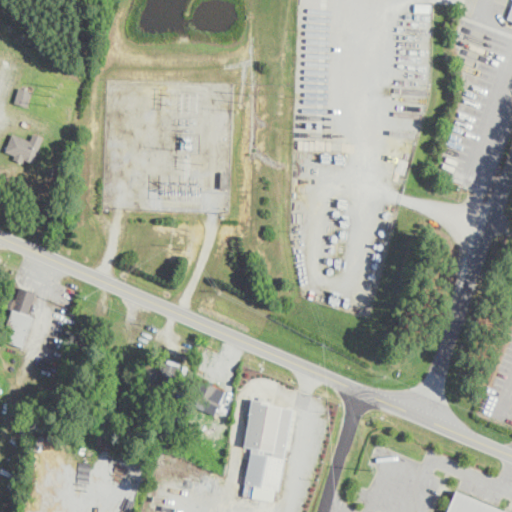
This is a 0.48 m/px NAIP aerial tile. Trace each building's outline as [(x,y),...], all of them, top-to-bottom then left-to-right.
[(429,2),(429,12),(415,11),(415,1),(429,2)] [(33,92),(28,111),(14,108),(20,88),(33,92)] [(48,128),(34,163),(25,160),(24,163),(14,159),(16,155),(6,152),(13,134),(31,141),(33,136),(27,133),(32,121),(48,127),(48,128)] [(229,172),(229,189),(221,189),(221,182),(222,172),(229,172)] [(23,345),(33,314),(28,313),(35,291),(18,285),(2,339),(23,345)] [(182,364),(165,357),(156,380),(173,387),(182,364)] [(215,394),(219,386),(202,378),(190,403),(213,414),(221,397),(215,394)] [(296,409),(254,399),(244,445),(249,446),(241,485),(276,493),(296,409)] [(456,489),(446,511),(491,511),(494,507),(456,489)]
